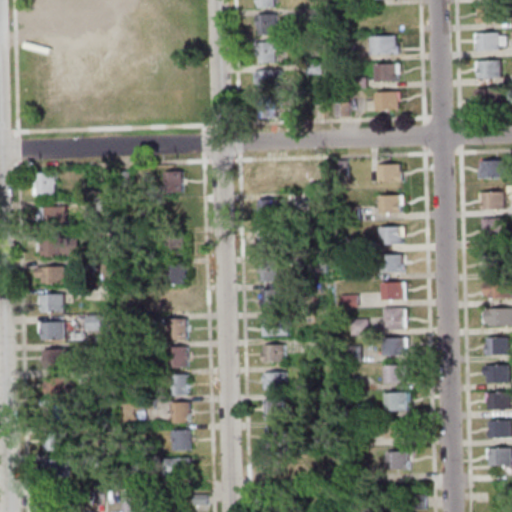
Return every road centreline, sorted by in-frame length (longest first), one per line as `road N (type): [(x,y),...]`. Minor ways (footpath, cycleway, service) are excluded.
road 1 (residential): [(229,511),(215,0)]
road 2 (residential): [(450,511),(436,0)]
road 3 (residential): [(8,511),(0,202)]
road 4 (residential): [(511,133),(219,143)]
road 5 (residential): [(219,143),(0,150)]
